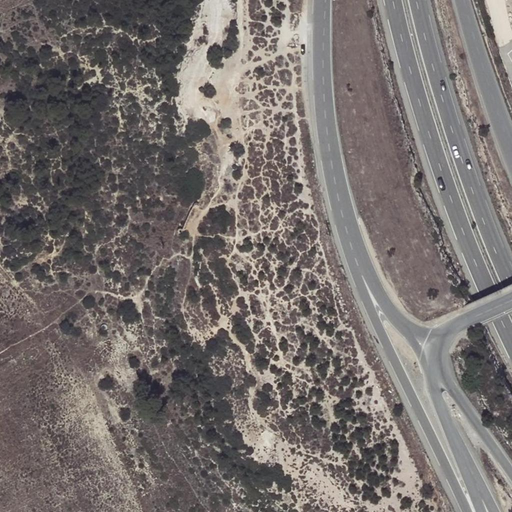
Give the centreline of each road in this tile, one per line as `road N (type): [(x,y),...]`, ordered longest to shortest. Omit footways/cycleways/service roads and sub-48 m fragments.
road 1 (trunk): [(392,0),(452,203),(511,341)]
road 2 (trunk): [(511,283),(451,127),(417,0)]
road 3 (trunk): [(349,240),(377,323),(464,511)]
road 4 (trunk): [(322,0),(324,110),(349,240)]
road 5 (primary): [(511,155),(462,0)]
road 6 (trunk): [(436,351),(445,377),(511,472)]
road 7 (trunk): [(349,240),(392,314),(436,351)]
